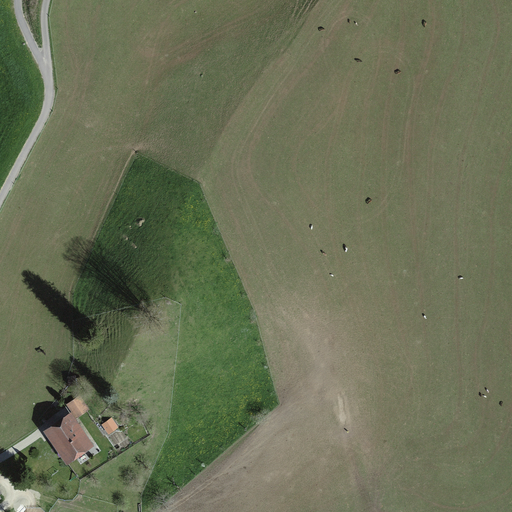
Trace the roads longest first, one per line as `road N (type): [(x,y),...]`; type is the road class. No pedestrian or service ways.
road 1 (track): [(0,199),(50,95),(19,0)]
road 2 (track): [(286,406),(168,511)]
